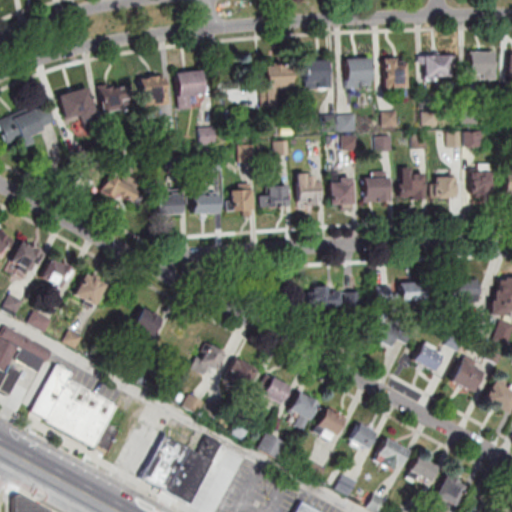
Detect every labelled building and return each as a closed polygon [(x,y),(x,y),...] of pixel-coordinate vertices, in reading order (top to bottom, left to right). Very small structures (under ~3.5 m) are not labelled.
[(467,53),(468,81),(493,81),(493,52),(467,53)] [(423,57),(448,57),(449,78),(423,79),(423,57)] [(345,61),(371,59),(372,88),(347,89),(345,61)] [(383,60),(396,59),(396,63),(406,62),(407,89),(384,91),(383,60)] [(304,62),(328,61),(329,90),(305,91),(304,62)] [(264,67),(292,66),(293,91),(275,92),(275,108),(265,108),(264,67)] [(174,74),(201,71),(204,95),(190,97),(192,109),(179,111),(174,74)] [(139,80),(164,76),(168,105),(154,107),(155,113),(143,115),(139,80)] [(97,86),(113,83),(114,89),(127,88),(129,99),(121,101),(123,111),(102,114),(97,86)] [(57,97),(87,88),(94,112),(92,112),(96,125),(85,129),(81,116),(64,121),(57,97)] [(461,106),(478,106),(478,124),(461,124),(461,106)] [(500,107),(511,107),(511,125),(499,125),(500,107)] [(0,137),(0,120),(30,108),(32,115),(45,109),(52,125),(38,131),(39,134),(29,138),(32,146),(23,150),(20,142),(18,143),(17,141),(4,147),(0,137)] [(382,112),(397,111),(398,127),(383,128),(382,112)] [(422,112),(437,112),(437,127),(422,127),(422,112)] [(339,115),(355,114),(356,131),(340,132),(339,115)] [(321,116),(337,115),(337,133),(322,133),(321,116)] [(198,128),(216,127),(217,145),(199,147),(198,128)] [(463,132),(464,148),(485,147),(483,130),(463,132)] [(447,132),(447,148),(461,148),(461,132),(447,132)] [(162,135),(177,133),(179,151),(164,153),(162,135)] [(374,136),(392,135),(392,153),(374,153),(374,136)] [(412,135),(412,149),(427,149),(427,135),(412,135)] [(342,136),(358,137),(358,152),(342,151),(342,136)] [(274,142),(289,142),(289,157),(274,157),(274,142)] [(103,147),(118,144),(120,159),(106,161),(103,147)] [(68,150),(84,145),(89,160),(73,165),(68,150)] [(238,145),(239,163),(256,162),(255,145),(238,145)] [(206,152),(207,171),(221,170),(220,151),(206,152)] [(167,157),(187,155),(188,170),(173,171),(172,162),(168,163),(167,157)] [(91,166),(103,173),(96,185),(84,178),(91,166)] [(401,171),(402,186),(398,186),(399,199),(411,198),(411,201),(424,201),(423,176),(411,177),(411,170),(401,171)] [(511,170),(504,170),(503,196),(511,196),(511,170)] [(108,174),(120,181),(125,173),(142,182),(131,203),(121,197),(115,199),(107,196),(99,191),(108,174)] [(469,174),(490,173),(490,194),(487,194),(487,200),(473,200),(473,195),(470,195),(469,174)] [(297,175),(307,175),(307,178),(314,178),(314,183),(319,183),(320,207),(299,208),(297,175)] [(434,179),(456,178),(457,199),(430,200),(430,185),(434,185),(434,179)] [(339,179),(339,184),(329,184),(330,208),(355,206),(353,183),(351,183),(351,179),(339,179)] [(364,179),(388,179),(390,204),(364,204),(364,179)] [(266,187),(279,187),(288,186),(288,208),(261,208),(260,197),(266,196),(266,187)] [(156,189),(181,188),(182,215),(157,216),(156,189)] [(190,190),(191,216),(219,215),(218,195),(210,196),(209,189),(190,190)] [(230,192),(251,190),(253,212),(232,214),(230,192)] [(0,232),(14,240),(4,259),(0,256),(0,232)] [(19,240),(44,254),(38,266),(35,264),(29,275),(7,263),(19,240)] [(50,260),(70,271),(58,291),(38,280),(50,260)] [(85,275),(105,287),(94,308),(73,297),(85,275)] [(487,311),(509,311),(509,303),(511,303),(511,275),(502,275),(502,281),(495,281),(495,290),(491,290),(491,299),(487,299),(487,311)] [(451,301),(472,301),(473,279),(460,279),(460,284),(452,284),(451,301)] [(341,299),(341,288),(326,288),(326,282),(306,283),(307,301),(341,299)] [(399,299),(422,297),(421,282),(398,284),(399,299)] [(387,299),(371,300),(370,284),(386,283),(387,299)] [(9,294),(23,301),(16,314),(3,307),(9,294)] [(348,313),(359,313),(359,295),(348,296),(348,313)] [(34,310),(52,320),(45,333),(27,323),(34,310)] [(143,311),(161,320),(150,341),(132,332),(143,311)] [(368,337),(386,346),(392,334),(405,340),(410,330),(379,315),(368,337)] [(491,339),(505,343),(511,322),(497,317),(491,339)] [(40,373),(47,360),(52,351),(4,325),(0,333),(0,392),(7,396),(10,396),(12,394),(23,374),(11,367),(15,359),(40,373)] [(70,330),(83,337),(77,349),(63,342),(70,330)] [(410,359),(430,369),(438,354),(418,343),(410,359)] [(482,357),(495,362),(500,351),(487,346),(482,357)] [(226,355),(208,347),(200,364),(218,373),(226,355)] [(447,380),(470,390),(479,369),(469,365),(471,361),(461,356),(460,361),(456,359),(447,380)] [(69,379),(72,373),(47,360),(31,391),(40,396),(31,413),(47,422),(69,379)] [(235,361),(253,370),(243,390),(225,380),(235,361)] [(131,363),(143,369),(136,382),(125,375),(131,363)] [(481,397),(507,410),(511,400),(511,390),(503,386),(503,380),(496,377),(494,381),(490,379),(481,397)] [(69,379),(117,406),(95,448),(47,422),(46,422),(69,379)] [(272,379),(290,388),(280,406),(262,397),(272,379)] [(189,394),(204,403),(197,416),(182,407),(189,394)] [(298,394),(318,405),(308,423),(288,412),(298,394)] [(206,404),(218,411),(212,424),(199,417),(206,404)] [(326,409),(345,420),(336,438),(316,428),(326,409)] [(236,421),(250,428),(244,441),(229,434),(236,421)] [(359,426),(377,435),(368,451),(350,442),(359,426)] [(160,433),(138,475),(161,487),(183,446),(160,433)] [(267,434),(286,445),(277,461),(257,450),(267,434)] [(386,440),(410,453),(401,469),(396,466),(392,473),(380,466),(384,460),(376,456),(386,440)] [(185,447),(209,460),(187,500),(163,487),(185,447)] [(418,459),(438,470),(430,485),(409,473),(418,459)] [(313,462),(326,468),(319,482),(306,476),(313,462)] [(344,474),(358,482),(349,497),(335,490),(344,474)] [(446,478),(464,489),(453,508),(435,498),(446,478)] [(375,493),(388,501),(381,511),(375,511),(367,507),(375,493)] [(53,511),(14,495),(10,495),(10,511),(53,511)] [(292,511),(300,498),(325,511),(292,511)] [(473,498),(485,503),(481,511),(469,511),(466,510),(473,498)]
